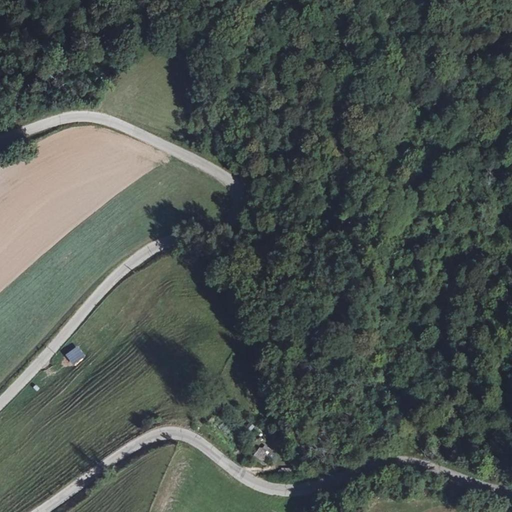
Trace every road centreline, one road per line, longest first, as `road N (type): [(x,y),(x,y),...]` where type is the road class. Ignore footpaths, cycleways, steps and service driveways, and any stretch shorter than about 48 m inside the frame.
road 1 (tertiary): [(0,141),(71,117),(109,118),(196,159),(229,180),(238,200),(235,218),(171,240),(112,279),(0,401)]
road 2 (tertiary): [(40,511),(161,434),(190,438),(264,488),(312,488),(414,463),(511,493)]
